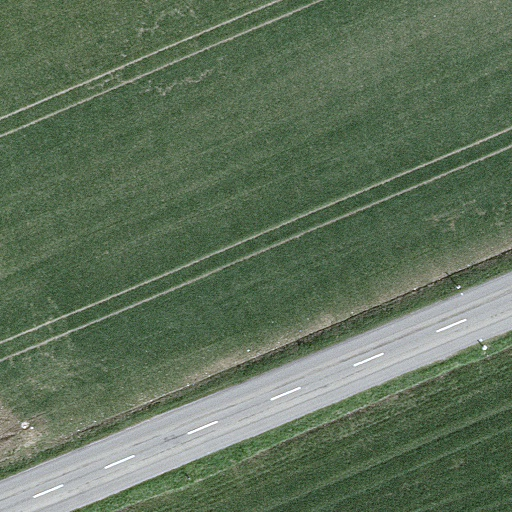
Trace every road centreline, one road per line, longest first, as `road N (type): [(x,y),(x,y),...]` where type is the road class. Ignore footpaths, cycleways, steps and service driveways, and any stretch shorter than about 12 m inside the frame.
road 1 (track): [(217,422),(130,205),(176,165),(467,4)]
road 2 (secondary): [(5,511),(511,305)]
